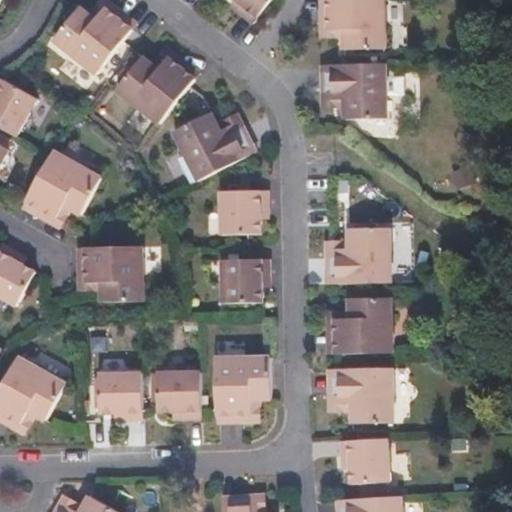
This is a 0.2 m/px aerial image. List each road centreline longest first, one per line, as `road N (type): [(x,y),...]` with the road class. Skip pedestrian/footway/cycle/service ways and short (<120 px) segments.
road 1 (residential): [(246,72),(287,120),(298,456)]
road 2 (residential): [(298,456),(0,464)]
